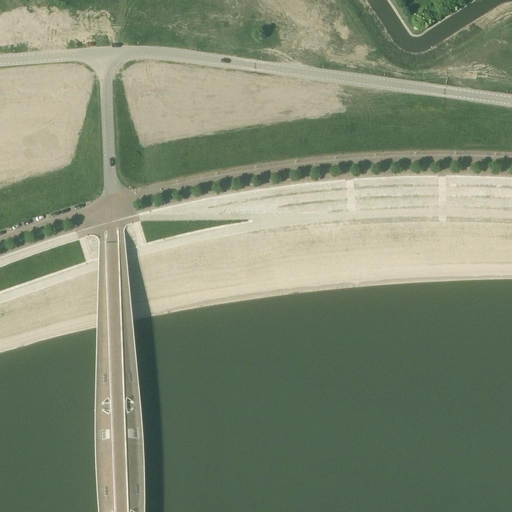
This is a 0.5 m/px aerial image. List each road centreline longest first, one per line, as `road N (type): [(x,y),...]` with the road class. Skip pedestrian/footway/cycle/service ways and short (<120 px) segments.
road 1 (unclassified): [(103,52),(511,100)]
road 2 (unclassified): [(511,161),(275,170),(110,204)]
road 3 (unclassified): [(121,511),(110,204)]
road 4 (unclassified): [(110,204),(103,52)]
